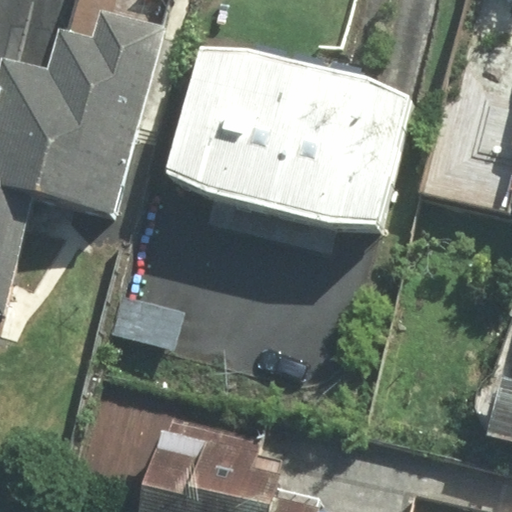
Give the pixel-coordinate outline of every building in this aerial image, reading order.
[(101,25),(95,49),(63,40),(52,85),(1,72),(0,76),(0,331),(13,335),(45,215),(106,231),(156,39),(101,25)] [(417,105),(211,56),(180,188),(387,236),(417,105)] [(188,317),(124,299),(113,340),(177,357),(188,317)] [(511,395),(501,392),(486,455),(511,461),(511,395)] [(173,430),(152,511),(325,511),(336,471),(173,430)]
